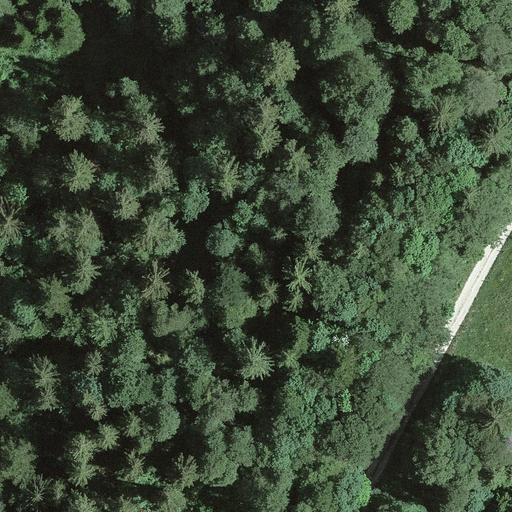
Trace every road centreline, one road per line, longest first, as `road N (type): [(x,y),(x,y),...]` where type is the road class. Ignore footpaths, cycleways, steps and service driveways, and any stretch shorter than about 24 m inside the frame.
road 1 (track): [(262,511),(188,419),(176,377),(173,334),(189,237),(149,0)]
road 2 (unclassified): [(511,227),(344,511)]
